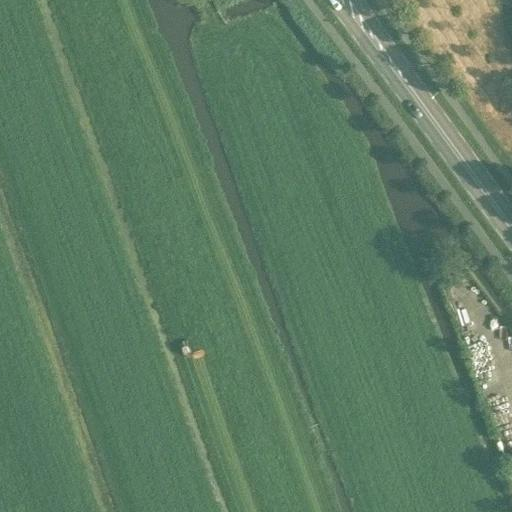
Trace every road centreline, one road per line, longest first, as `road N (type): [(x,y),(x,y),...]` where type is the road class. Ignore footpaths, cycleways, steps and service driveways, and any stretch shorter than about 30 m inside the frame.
road 1 (primary): [(330,0),(436,125)]
road 2 (primary): [(436,125),(357,0)]
road 3 (primary): [(436,125),(511,228)]
